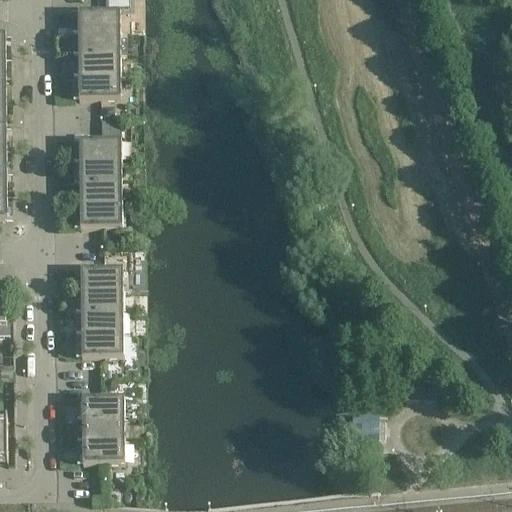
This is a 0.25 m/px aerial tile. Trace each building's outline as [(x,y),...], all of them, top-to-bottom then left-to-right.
[(120,38),(120,16),(78,16),(78,17),(73,17),(73,31),(73,39),(120,38)] [(121,60),(120,38),(73,39),(73,46),(73,60),(121,60)] [(121,81),(121,60),(73,60),(73,74),(74,74),(74,82),(121,81)] [(121,104),(121,81),(74,82),(74,90),(73,90),(73,104),(79,104),(79,105),(121,104)] [(122,167),(122,144),(74,145),(74,160),(75,160),(75,168),(122,167)] [(122,189),(122,167),(75,168),(75,175),(74,175),(74,189),(122,189)] [(122,210),(122,189),(74,189),(74,203),(75,203),(75,211),(122,210)] [(123,233),(122,210),(75,211),(75,218),(75,233),(123,233)] [(123,296),(123,273),(81,274),(75,274),(75,289),(76,289),(76,296),(123,296)] [(6,327),(6,291),(0,290),(0,340),(10,341),(10,327),(6,327)] [(123,317),(123,296),(76,296),(76,304),(75,304),(76,318),(123,317)] [(124,339),(123,317),(76,318),(76,332),(76,339),(124,339)] [(124,362),(124,339),(76,339),(76,347),(76,361),(82,361),(82,362),(100,362),(124,362)] [(436,406),(436,393),(406,392),(406,405),(436,406)] [(125,424),(124,402),(82,402),(82,403),(77,403),(77,418),(77,425),(125,424)] [(125,446),(125,424),(77,425),(78,447),(125,446)] [(379,443),(380,425),(353,425),(352,443),(379,443)] [(125,469),(125,446),(78,447),(78,454),(77,454),(77,469),(83,469),(125,469)]
